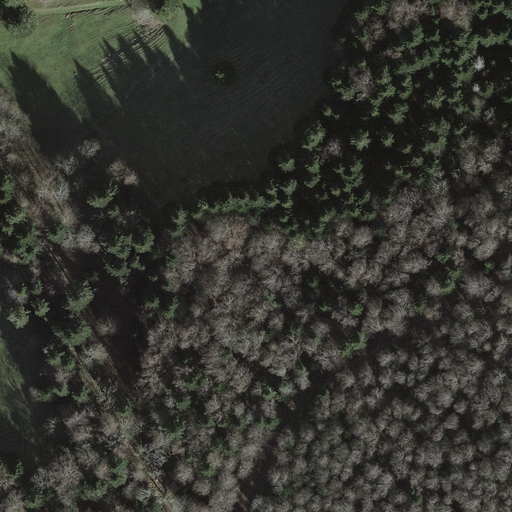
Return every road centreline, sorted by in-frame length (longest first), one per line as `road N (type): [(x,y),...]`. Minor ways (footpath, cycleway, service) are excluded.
road 1 (track): [(245,511),(281,421),(311,382),(511,274)]
road 2 (track): [(0,176),(55,170),(158,68),(223,21),(231,0)]
